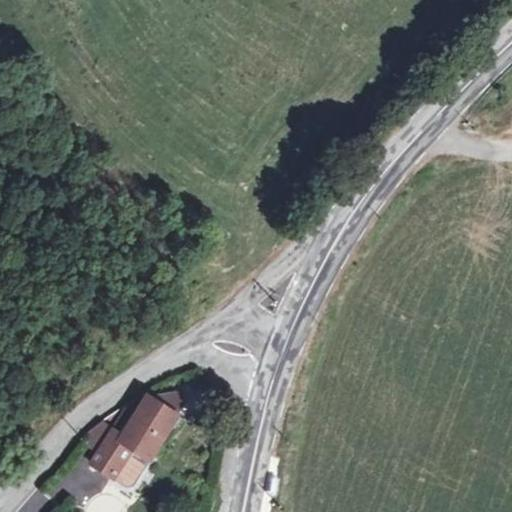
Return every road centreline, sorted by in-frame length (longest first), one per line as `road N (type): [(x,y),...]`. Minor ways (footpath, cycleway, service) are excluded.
road 1 (unclassified): [(0,498),(74,420),(181,348)]
road 2 (secondary): [(511,42),(362,203)]
road 3 (unclassified): [(362,203),(228,313)]
road 4 (secondary): [(362,203),(286,345)]
road 5 (secondary): [(273,383),(242,511)]
